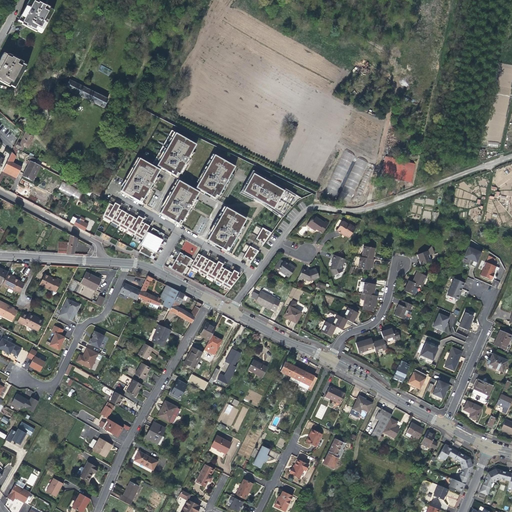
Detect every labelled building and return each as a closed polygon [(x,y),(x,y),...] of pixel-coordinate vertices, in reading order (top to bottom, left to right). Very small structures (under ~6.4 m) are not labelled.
[(41,33),(53,10),(33,0),(28,0),(18,21),(29,27),(41,33)] [(15,87),(24,71),(25,72),(26,69),(25,68),(27,65),(4,53),(0,59),(0,79),(3,81),(15,87)] [(100,66),(99,71),(109,75),(111,70),(100,66)] [(44,86),(50,72),(43,69),(37,83),(44,86)] [(69,79),(65,89),(77,95),(82,97),(104,108),(108,99),(108,98),(69,79)] [(186,163),(189,158),(191,160),(195,153),(192,151),(196,144),(172,130),(153,164),(161,168),(169,172),(178,177),(182,170),(186,163)] [(23,146),(27,148),(32,136),(25,132),(20,143),(18,142),(16,147),(22,150),(23,146)] [(342,151),(326,194),(337,198),(353,155),(342,151)] [(17,156),(15,155),(11,152),(0,175),(0,183),(4,176),(14,181),(22,167),(14,163),(17,156)] [(225,185),(228,180),(231,181),(234,175),(232,173),(236,166),(215,154),(210,162),(209,165),(202,177),(196,187),(208,194),(217,199),(221,191),(225,185)] [(340,195),(351,200),(368,162),(357,157),(340,195)] [(146,195),(153,184),(155,185),(159,178),(157,177),(161,170),(140,158),(139,159),(135,166),(134,169),(127,181),(121,191),(127,194),(135,199),(142,203),(146,195)] [(40,166),(29,160),(27,159),(26,163),(28,164),(22,175),(33,181),(40,166)] [(411,182),(415,163),(392,159),(388,177),(411,182)] [(202,177),(209,165),(207,164),(200,176),(202,177)] [(127,181),(134,169),(132,168),(125,180),(127,181)] [(282,218),(299,200),(303,197),(253,170),(240,193),(257,201),(258,199),(264,202),(263,204),(282,218)] [(189,210),(192,206),(195,207),(198,200),(196,199),(200,192),(199,191),(179,180),(173,190),(166,203),(160,213),(181,225),(185,217),(189,210)] [(61,182),(58,191),(79,199),(83,190),(61,182)] [(85,189),(93,193),(96,186),(88,182),(85,189)] [(96,186),(93,193),(102,197),(105,190),(96,186)] [(166,203),(173,190),(171,189),(164,202),(166,203)] [(242,234),(246,227),(243,225),(247,218),(226,207),(222,215),(221,217),(214,229),(208,240),(211,242),(219,246),(229,251),(233,244),(237,237),(239,232),(242,234)] [(100,225),(107,227),(115,213),(108,210),(106,212),(100,225)] [(107,228),(115,231),(121,219),(113,215),(107,228)] [(214,229),(221,217),(219,216),(212,228),(214,229)] [(307,225),(315,230),(316,229),(322,232),(328,223),(325,221),(324,222),(315,217),(313,220),(311,219),(307,225)] [(115,231),(122,235),(128,222),(121,219),(115,231)] [(122,235),(129,238),(137,223),(130,220),(128,222),(122,235)] [(339,232),(342,234),(343,233),(348,237),(355,228),(349,223),(349,224),(343,220),(336,230),(339,232)] [(80,221),(77,227),(84,231),(87,225),(83,223),(80,221)] [(253,232),(258,234),(261,227),(256,225),(253,232)] [(136,242),(143,231),(135,227),(129,238),(136,242)] [(271,232),(262,227),(257,238),(264,243),(271,232)] [(152,258),(165,234),(153,228),(140,252),(152,258)] [(77,238),(70,235),(68,242),(58,241),(58,253),(74,254),(75,249),(77,238)] [(259,250),(249,246),(244,256),(251,261),(259,250)] [(363,246),(361,257),(371,259),(373,259),(374,253),(375,248),(363,246)] [(421,265),(431,261),(427,250),(417,254),(419,260),(421,265)] [(184,275),(192,259),(181,252),(172,269),(184,275)] [(471,266),(469,270),(473,272),(479,259),(465,253),(461,261),(469,265),(471,266)] [(342,271),(341,268),(345,259),(334,255),(331,263),(333,264),(332,266),(331,266),(330,269),(333,275),(342,271)] [(370,265),(371,259),(361,257),(359,257),(357,267),(369,269),(370,265)] [(283,261),(280,259),(276,265),(279,267),(278,269),(277,270),(281,272),(288,277),(289,275),(294,267),(289,264),(289,265),(287,263),(283,261)] [(189,273),(196,277),(202,264),(195,261),(189,273)] [(496,266),(486,262),(480,275),(491,280),(494,275),(492,274),(493,272),(496,266)] [(196,277),(204,280),(210,268),(202,264),(196,277)] [(204,280),(211,283),(218,269),(211,266),(210,268),(204,280)] [(307,271),(302,269),(298,277),(297,278),(301,280),(302,279),(302,278),(309,281),(318,278),(315,269),(309,271),(307,270),(307,271)] [(218,287),(224,276),(216,272),(211,283),(218,287)] [(414,276),(412,281),(419,284),(422,286),(426,276),(416,272),(414,276)] [(96,290),(101,280),(99,279),(86,273),(81,283),(96,290)] [(10,275),(7,274),(6,276),(1,285),(13,291),(18,281),(16,280),(13,279),(10,277),(10,275)] [(51,290),(55,292),(61,280),(57,278),(56,280),(52,278),(45,274),(39,285),(51,290)] [(218,287),(226,291),(232,281),(230,280),(232,277),(227,274),(226,277),(224,276),(218,287)] [(150,283),(153,279),(148,276),(145,280),(143,286),(145,287),(147,282),(150,283)] [(464,283),(454,278),(447,295),(457,299),(459,298),(459,296),(459,295),(460,293),(461,290),(464,283)] [(414,295),(419,284),(412,281),(408,280),(405,286),(404,290),(414,295)] [(137,298),(140,291),(129,285),(124,283),(123,282),(119,292),(136,301),(137,299),(137,298)] [(362,293),(366,293),(374,295),(374,290),(375,284),(364,282),(362,293)] [(140,291),(137,298),(137,299),(150,303),(158,306),(159,304),(170,309),(178,292),(175,290),(173,289),(165,285),(159,298),(156,297),(155,296),(145,291),(145,290),(142,288),(140,291)] [(261,291),(256,300),(270,308),(275,310),(280,301),(261,291)] [(188,303),(190,298),(178,292),(170,309),(169,311),(191,323),(202,305),(197,302),(191,313),(179,306),(180,303),(182,299),(188,303)] [(377,295),(374,295),(366,293),(363,309),(373,311),(374,306),(375,307),(376,302),(377,295)] [(99,296),(95,304),(101,306),(105,298),(99,296)] [(412,305),(402,299),(399,305),(398,304),(397,306),(394,314),(404,319),(409,309),(410,310),(412,305)] [(80,306),(67,300),(59,315),(68,320),(72,312),(72,310),(75,311),(77,312),(80,306)] [(270,308),(256,300),(255,302),(263,306),(269,310),(270,308)] [(9,306),(6,305),(5,306),(0,303),(0,315),(11,321),(16,311),(13,310),(13,308),(9,306)] [(289,305),(283,316),(289,319),(296,323),(301,312),(289,305)] [(348,307),(342,317),(347,320),(353,323),(356,317),(358,313),(354,310),(354,309),(350,306),(350,308),(348,307)] [(465,312),(459,326),(467,330),(469,325),(473,315),(465,312)] [(22,313),(17,322),(23,325),(24,324),(38,331),(44,321),(38,318),(38,319),(34,317),(35,316),(29,314),(28,316),(22,313)] [(449,317),(439,313),(433,326),(443,331),(445,325),(449,317)] [(337,314),(331,324),(336,327),(342,330),(344,326),(347,320),(342,317),(337,314)] [(333,331),(336,327),(331,324),(325,321),(320,331),(331,336),(333,331)] [(199,335),(208,340),(211,334),(215,327),(206,323),(202,330),(199,335)] [(170,330),(161,326),(160,326),(158,325),(156,330),(151,341),(163,346),(165,341),(168,335),(168,334),(170,330)] [(63,330),(54,326),(52,332),(55,333),(49,346),(58,350),(62,343),(64,338),(60,336),(63,330)] [(380,331),(382,338),(383,341),(394,338),(395,340),(400,339),(398,332),(397,332),(397,331),(393,329),(392,329),(391,328),(386,329),(380,331)] [(418,340),(421,334),(413,330),(411,335),(410,337),(418,340)] [(88,343),(98,348),(104,336),(94,331),(92,336),(93,336),(93,337),(91,340),(90,339),(88,343)] [(505,349),(511,336),(499,331),(497,337),(494,344),(505,349)] [(222,340),(211,334),(208,340),(203,349),(203,350),(214,355),(220,342),(222,340)] [(358,353),(374,348),(371,342),(370,337),(361,340),(355,342),(358,353)] [(21,349),(2,338),(0,341),(0,349),(9,354),(10,353),(13,354),(17,356),(21,349)] [(377,340),(371,342),(374,348),(375,352),(386,349),(383,341),(382,338),(377,340)] [(429,344),(426,342),(420,354),(432,360),(437,348),(434,346),(431,345),(430,344),(429,344)] [(138,355),(144,359),(146,355),(148,355),(152,348),(145,344),(138,355)] [(194,368),(202,352),(192,347),(188,354),(184,363),(194,368)] [(461,351),(452,347),(444,366),(454,370),(459,357),(460,356),(459,355),(461,351)] [(98,354),(86,348),(83,355),(84,355),(83,357),(82,356),(79,355),(76,362),(91,370),(98,354)] [(37,352),(31,349),(27,357),(32,360),(29,366),(33,369),(39,372),(45,362),(34,357),(37,352)] [(224,380),(228,382),(232,373),(236,366),(234,365),(240,354),(235,351),(232,350),(226,362),(232,365),(227,373),(228,373),(224,380)] [(159,355),(165,362),(168,358),(162,352),(159,355)] [(502,372),(507,360),(492,354),(489,360),(487,365),(502,372)] [(248,369),(261,377),(266,367),(258,363),(253,360),(248,369)] [(397,380),(402,382),(410,365),(400,360),(392,377),(397,380)] [(280,371),(290,376),(295,367),(291,365),(285,362),(280,371)] [(134,375),(143,380),(147,374),(150,368),(142,363),(134,375)] [(290,376),(299,381),(304,371),(301,370),(295,367),(290,376)] [(215,368),(210,378),(214,380),(219,370),(215,368)] [(426,375),(415,369),(407,383),(411,385),(415,387),(417,388),(419,389),(426,375)] [(310,374),(304,371),(299,381),(298,383),(298,384),(310,391),(317,378),(310,374)] [(123,374),(120,380),(125,383),(128,377),(123,374)] [(189,376),(187,381),(204,390),(207,383),(191,374),(189,376)] [(448,384),(438,379),(432,393),(442,398),(445,392),(448,384)] [(485,398),(486,395),(488,395),(492,387),(476,379),(474,385),(471,391),(485,398)] [(131,384),(126,392),(135,397),(139,390),(142,385),(133,380),(131,384)] [(170,394),(179,399),(186,385),(177,380),(176,383),(170,394)] [(340,403),(344,394),(338,391),(329,387),(325,396),(340,403)] [(115,392),(114,394),(110,402),(118,406),(121,400),(123,397),(115,392)] [(500,393),(497,401),(505,404),(504,406),(507,408),(511,399),(500,393)] [(26,399),(16,394),(11,403),(21,409),(22,406),(32,412),(36,406),(38,402),(31,398),(29,402),(27,401),(26,400),(26,399)] [(361,409),(368,412),(372,403),(362,398),(358,396),(350,413),(355,416),(356,417),(358,417),(358,416),(361,409)] [(157,416),(171,423),(172,424),(180,409),(176,407),(165,401),(161,408),(157,416)] [(470,413),(469,417),(476,420),(481,408),(467,401),(465,406),(463,410),(470,413)] [(100,415),(107,419),(111,412),(114,406),(107,403),(100,415)] [(228,415),(233,406),(228,404),(224,413),(228,415)] [(380,436),(382,432),(389,418),(391,415),(385,412),(381,409),(379,413),(382,415),(373,433),(380,436)] [(1,420),(6,424),(9,420),(3,416),(1,420)] [(490,416),(486,425),(491,428),(495,418),(490,416)] [(397,422),(389,418),(382,432),(394,438),(399,429),(395,427),(396,425),(397,422)] [(511,421),(505,418),(500,428),(506,431),(511,433),(511,421)] [(122,427),(107,419),(105,424),(101,421),(98,426),(117,437),(119,434),(123,428),(122,427)] [(34,428),(22,421),(18,428),(17,427),(15,431),(12,429),(5,440),(10,442),(11,439),(20,445),(23,439),(26,433),(31,435),(34,428)] [(156,444),(157,443),(159,444),(163,436),(161,435),(164,428),(153,422),(150,428),(145,438),(156,444)] [(418,439),(423,429),(416,426),(411,423),(406,432),(418,439)] [(316,447),(317,446),(321,438),(323,434),(312,429),(309,434),(310,434),(309,436),(308,436),(305,442),(316,447)] [(432,441),(435,435),(431,433),(427,430),(420,443),(428,448),(429,446),(435,449),(437,443),(432,441)] [(231,443),(216,435),(214,439),(210,446),(223,452),(225,453),(229,446),(231,443)] [(109,450),(112,445),(99,438),(92,450),(105,457),(109,450)] [(334,438),(323,464),(334,469),(345,443),(334,438)] [(238,454),(249,459),(254,448),(243,443),(238,454)] [(447,455),(450,450),(447,448),(448,446),(444,444),(437,458),(439,459),(442,459),(444,460),(447,455)] [(266,448),(261,446),(252,464),(257,467),(259,468),(263,461),(265,462),(266,460),(268,456),(266,455),(269,449),(266,448)] [(460,453),(454,450),(450,456),(460,462),(462,470),(460,476),(458,477),(454,476),(453,479),(450,478),(449,480),(450,483),(449,486),(460,490),(460,488),(461,487),(463,487),(464,484),(470,469),(471,468),(470,466),(471,466),(471,465),(470,460),(468,460),(467,457),(460,453)] [(134,460),(152,470),(157,461),(142,453),(138,451),(134,460)] [(308,465),(296,460),(296,461),(292,469),(291,468),(289,471),(289,473),(299,478),(303,470),(305,471),(306,468),(308,465)] [(92,474),(93,472),(95,473),(97,468),(87,462),(79,476),(88,481),(92,474)] [(195,482),(204,486),(207,481),(209,482),(211,479),(212,477),(210,476),(214,469),(204,464),(195,482)] [(488,475),(487,475),(481,488),(488,491),(492,482),(500,478),(511,480),(511,473),(497,470),(496,470),(495,471),(494,470),(489,473),(489,474),(488,475)] [(26,483),(33,486),(37,476),(31,473),(26,483)] [(58,491),(62,484),(53,479),(45,492),(54,498),(58,491)] [(240,486),(236,495),(245,499),(247,494),(252,484),(243,480),(240,486)] [(118,499),(129,505),(138,486),(130,481),(126,488),(122,495),(121,495),(118,499)] [(16,482),(6,499),(11,502),(13,499),(16,500),(23,504),(29,494),(21,490),(23,486),(16,482)] [(441,503),(444,496),(445,493),(446,493),(448,489),(437,485),(432,499),(441,503)] [(454,507),(459,495),(449,490),(443,502),(454,507)] [(277,500),(274,506),(285,511),(292,496),(282,492),(279,499),(278,501),(277,500)] [(71,509),(75,511),(80,511),(83,508),(84,508),(85,507),(89,501),(79,495),(74,503),(71,509)] [(231,496),(226,505),(239,511),(241,506),(244,502),(231,496)] [(181,511),(194,511),(195,511),(196,511),(199,506),(187,500),(181,511)]
